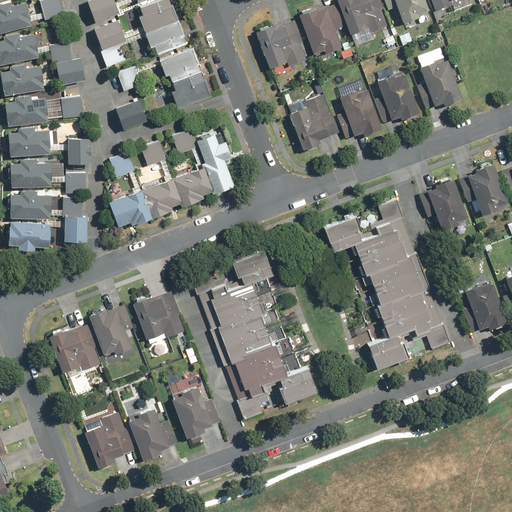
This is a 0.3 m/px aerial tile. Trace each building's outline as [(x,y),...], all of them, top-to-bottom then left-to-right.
[(123,12),(117,0),(91,0),(90,1),(99,22),(123,12)] [(176,0),(161,0),(143,6),(146,14),(141,15),(153,48),(157,47),(160,54),(191,43),(176,0)] [(371,32),(389,26),(384,9),(386,8),(383,0),(342,0),(353,33),(370,28),(371,32)] [(434,11),(430,0),(397,0),(406,23),(424,16),(424,14),(434,11)] [(35,16),(32,2),(16,5),(15,1),(0,5),(1,9),(0,9),(0,34),(35,26),(32,16),(35,16)] [(328,53),(346,47),(339,27),(345,24),(337,1),(303,12),(317,54),(328,50),(328,53)] [(131,42),(121,18),(97,28),(107,52),(131,42)] [(260,29),(274,68),(289,63),(290,66),(311,59),(296,19),(279,25),(278,22),(260,29)] [(7,39),(0,39),(0,56),(2,64),(42,55),(40,49),(42,48),(39,32),(25,35),(24,32),(6,36),(7,39)] [(197,46),(162,59),(168,76),(173,74),(179,90),(174,92),(180,109),(215,96),(197,46)] [(441,47),(418,54),(423,69),(422,69),(426,83),(428,82),(436,105),(445,102),(447,105),(466,98),(452,59),(446,62),(441,47)] [(90,79),(87,57),(60,60),(63,83),(90,79)] [(7,95),(48,89),(47,80),(55,79),(53,64),(30,67),(30,63),(14,66),(14,70),(4,72),(7,95)] [(121,72),(126,90),(143,85),(138,66),(121,72)] [(423,113),(409,73),(399,77),(398,75),(382,81),(395,118),(405,115),(407,118),(423,113)] [(385,127),(371,88),(360,92),(359,90),(344,95),(356,135),(369,131),(370,133),(385,127)] [(322,139),(339,133),(338,130),(341,130),(335,112),(332,113),(326,92),(305,98),(308,106),(294,111),(308,151),(324,145),(322,139)] [(19,100),(9,101),(11,126),(53,122),(51,97),(36,99),(35,95),(18,96),(19,100)] [(84,96),(64,97),(65,115),(85,114),(84,96)] [(130,128),(152,119),(143,99),(121,108),(130,128)] [(33,153),(54,153),(54,129),(37,129),(37,126),(22,126),(22,132),(13,132),(13,156),(33,156),(33,153)] [(192,128),(173,135),(179,153),(199,146),(192,128)] [(217,192),(218,194),(238,187),(229,159),(236,156),(231,141),(223,144),(220,133),(201,139),(208,162),(206,162),(207,165),(217,192)] [(95,161),(95,136),(73,137),(73,161),(95,161)] [(172,157),(164,138),(142,148),(149,166),(172,157)] [(137,170),(131,151),(111,158),(117,176),(137,170)] [(15,180),(15,186),(54,186),(54,179),(56,179),(57,163),(43,163),(43,159),(24,159),(24,163),(15,163),(15,180)] [(511,202),(498,163),(479,169),(480,173),(472,176),(486,216),(503,210),(502,206),(511,202)] [(217,192),(207,165),(177,176),(178,178),(187,202),(188,205),(209,198),(208,195),(217,192)] [(88,175),(68,173),(66,194),(86,196),(88,175)] [(463,219),(472,216),(457,174),(439,180),(441,186),(431,189),(446,230),(464,223),(463,219)] [(187,202),(178,178),(147,189),(157,218),(177,211),(175,206),(187,202)] [(54,217),(55,195),(40,194),(41,190),(24,189),(24,194),(15,194),(14,216),(54,217)] [(157,218),(147,189),(113,200),(123,227),(135,223),(136,225),(157,218)] [(394,335),(407,330),(410,336),(406,337),(408,341),(419,336),(425,350),(445,342),(391,199),(317,226),(327,252),(350,244),(384,335),(364,342),(374,369),(402,358),(394,335)] [(90,243),(91,216),(85,216),(86,202),(64,202),(64,215),(69,216),(68,242),(90,243)] [(54,247),(54,220),(47,220),(47,223),(14,221),(13,245),(22,245),(22,249),(40,249),(40,247),(54,247)] [(228,367),(232,365),(241,390),(245,389),(248,397),(232,403),(239,421),(259,414),(253,399),(265,395),(262,387),(277,382),(286,404),(314,394),(304,368),(296,371),(262,280),(272,277),(262,250),(230,262),(237,281),(240,279),(242,285),(225,292),(223,284),(216,286),(215,283),(210,285),(205,271),(186,278),(192,296),(207,291),(210,299),(207,300),(216,327),(214,328),(228,367)] [(493,329),(510,322),(495,282),(486,286),(485,283),(468,289),(484,329),(492,326),(493,329)] [(187,330),(174,291),(155,298),(154,296),(138,302),(151,338),(167,332),(169,337),(187,330)] [(137,347),(121,307),(110,311),(109,308),(92,314),(107,353),(120,348),(122,353),(137,347)] [(104,363),(90,324),(71,330),(70,329),(53,335),(66,371),(82,366),(84,370),(104,363)] [(177,370),(166,373),(170,385),(181,382),(177,370)] [(215,424),(202,385),(191,389),(192,393),(177,398),(190,437),(209,431),(208,427),(215,424)] [(173,447),(158,407),(142,413),(143,416),(132,420),(147,459),(166,452),(165,450),(173,447)] [(133,449),(120,411),(101,417),(104,426),(90,431),(103,468),(120,462),(117,454),(133,449)] [(9,475),(1,455),(0,455),(0,498),(11,494),(5,477),(9,475)]
